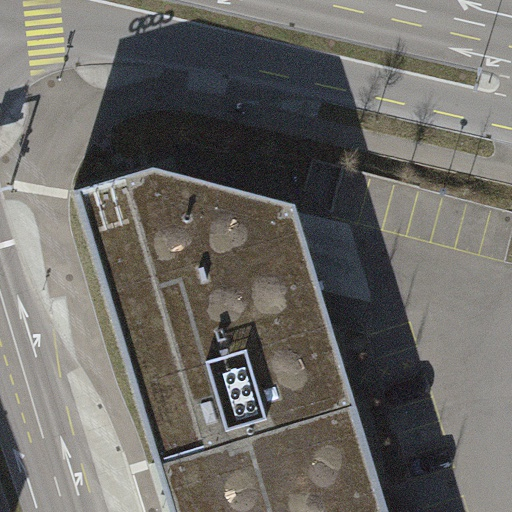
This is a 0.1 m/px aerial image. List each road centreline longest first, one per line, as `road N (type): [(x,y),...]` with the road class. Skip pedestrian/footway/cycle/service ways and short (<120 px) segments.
road 1 (tertiary): [(0,23),(142,35),(459,102),(511,100)]
road 2 (primary): [(69,511),(0,290)]
road 3 (tertiary): [(511,55),(481,30),(350,0)]
